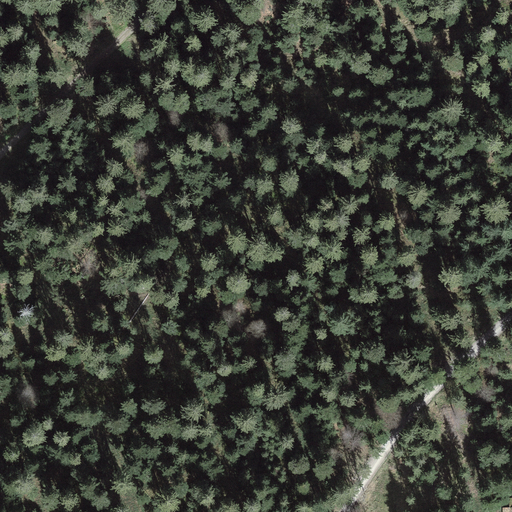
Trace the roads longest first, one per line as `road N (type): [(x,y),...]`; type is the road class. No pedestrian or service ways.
road 1 (track): [(347,511),(376,461),(511,315)]
road 2 (track): [(0,157),(163,0)]
